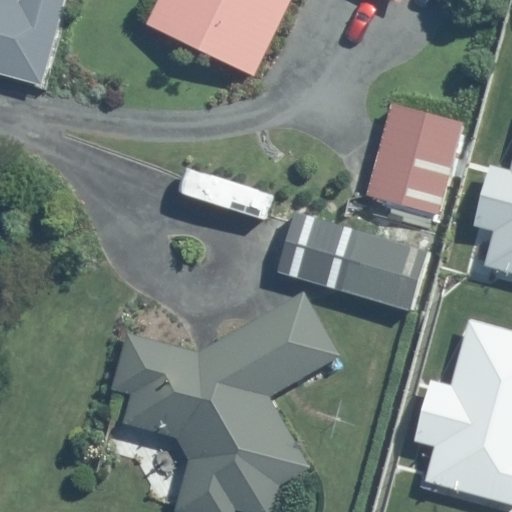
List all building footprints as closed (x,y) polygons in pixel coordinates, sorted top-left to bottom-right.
[(5,0),(0,0),(0,71),(47,82),(66,0),(20,0),(20,3),(5,0)] [(293,0),(392,0),(394,1),(394,0),(157,0),(147,22),(257,75),(293,0)] [(470,120),(390,99),(366,190),(447,211),(470,120)] [(360,229),(341,290),(416,313),(435,252),(360,229)] [(113,387),(122,389),(132,392),(125,425),(180,436),(189,463),(177,511),(181,511),(236,511),(237,511),(242,511),(273,511),(278,496),(307,502),(317,460),(291,454),(271,393),(342,355),(308,291),(195,353),(124,337),(113,387)]
